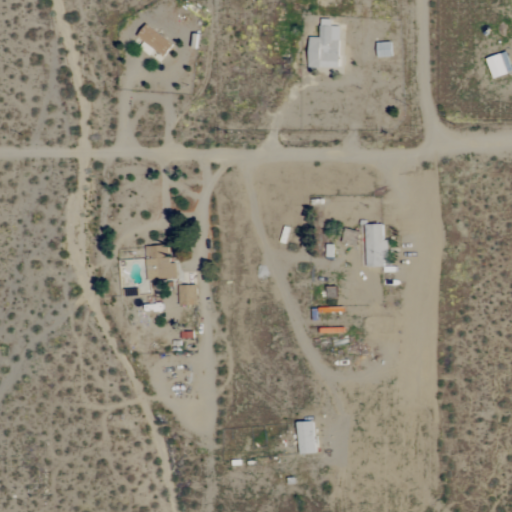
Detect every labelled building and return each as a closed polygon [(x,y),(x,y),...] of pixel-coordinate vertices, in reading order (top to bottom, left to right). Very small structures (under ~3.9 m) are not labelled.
[(163,56),(173,44),(146,25),(137,37),(163,56)] [(340,40),(332,40),(332,26),(320,26),(320,37),(310,37),(309,68),(339,68),(340,40)] [(511,73),(511,68),(508,53),(487,59),(493,79),(511,73)] [(367,267),(388,267),(387,241),(384,241),(384,225),(366,225),(367,267)] [(177,279),(176,264),(171,264),(170,246),(146,247),(147,280),(177,279)] [(196,306),(196,286),(179,286),(179,306),(196,306)] [(299,454),(316,453),(315,421),(298,422),(299,454)]
